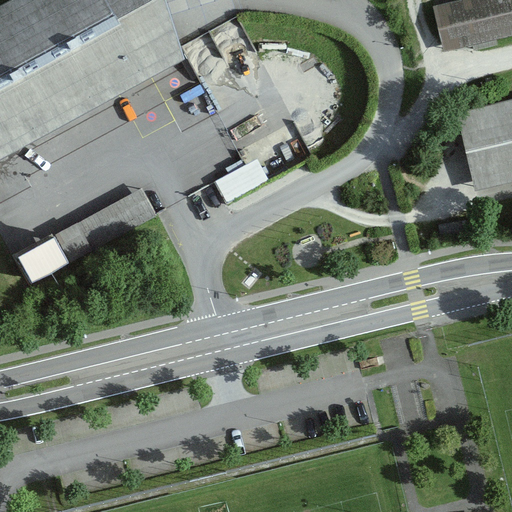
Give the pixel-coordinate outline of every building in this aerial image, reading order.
[(0,146),(176,51),(174,48),(172,49),(161,28),(167,25),(166,21),(157,25),(146,4),(153,0),(27,0),(0,15),(0,146)] [(511,32),(511,0),(469,0),(462,2),(472,42),(511,32)] [(495,183),(511,178),(511,101),(478,109),(495,183)] [(227,203),(268,180),(256,158),(215,181),(227,203)] [(141,188),(75,224),(89,251),(156,214),(141,188)] [(472,219),(436,225),(438,235),(474,229),(472,219)] [(72,260),(89,251),(75,224),(58,234),(72,260)] [(18,255),(32,280),(68,260),(54,235),(18,255)]
